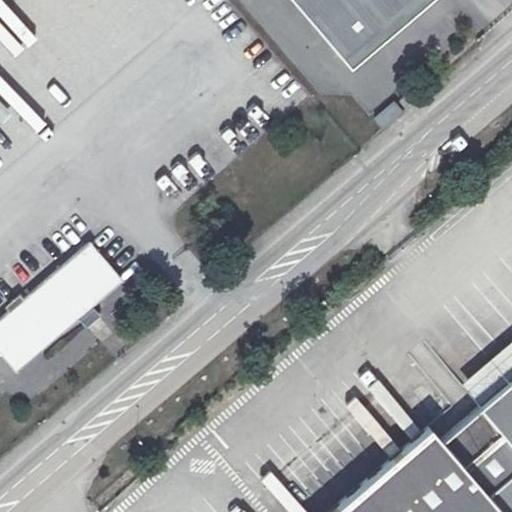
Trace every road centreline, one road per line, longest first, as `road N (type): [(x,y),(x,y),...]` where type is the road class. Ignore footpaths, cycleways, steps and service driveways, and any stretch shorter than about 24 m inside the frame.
road 1 (unclassified): [(511,50),(0,495)]
road 2 (unknown): [(153,511),(511,215)]
road 3 (unknown): [(210,312),(74,161)]
road 4 (unknown): [(74,161),(193,57)]
